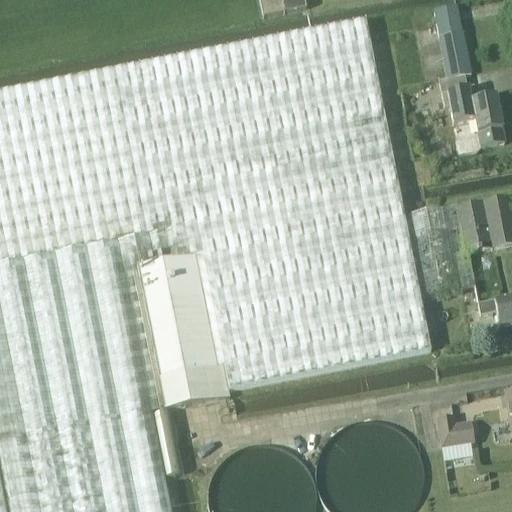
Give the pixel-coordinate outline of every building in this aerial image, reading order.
[(257,0),(262,21),(306,12),(303,0),(257,0)] [(457,10),(434,14),(438,33),(439,39),(448,83),(471,78),(463,35),(462,35),(460,29),(461,29),(457,10)] [(144,274),(197,264),(224,402),(433,362),(422,300),(475,290),(468,256),(511,247),(511,222),(507,200),(456,210),(403,220),(364,24),(137,69),(0,95),(0,511),(170,511),(164,481),(182,477),(181,473),(170,413),(144,274)] [(495,100),(471,104),(469,92),(444,97),(447,111),(452,110),(456,127),(475,124),(480,151),(504,147),(495,100)] [(170,413),(224,402),(197,264),(144,274),(170,413)] [(499,331),(511,328),(511,301),(477,308),(480,320),(496,317),(499,331)] [(454,420),(436,423),(441,452),(475,447),(471,425),(455,427),(454,420)] [(410,511),(415,507),(423,488),(422,466),(413,447),(398,433),(378,425),(357,425),(338,434),(323,450),(315,469),(316,491),(325,510),(326,511),(410,511)] [(315,511),(317,501),(314,481),(303,464),(287,451),(267,446),(247,448),(229,457),(215,472),(207,491),(207,511),(315,511)]
